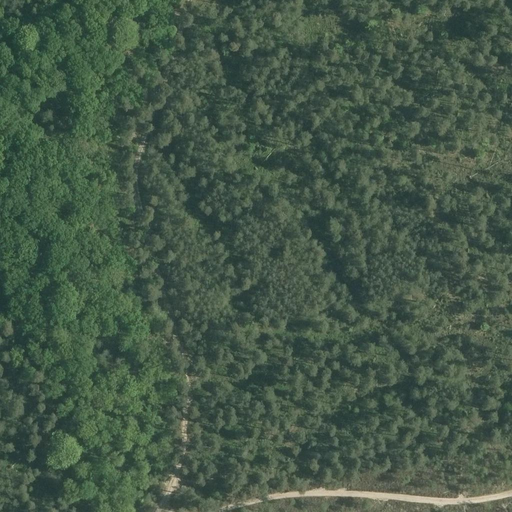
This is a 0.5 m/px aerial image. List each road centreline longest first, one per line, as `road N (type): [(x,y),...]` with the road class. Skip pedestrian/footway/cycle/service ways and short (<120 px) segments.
road 1 (track): [(162,511),(189,427),(186,371),(138,198),(139,150),(189,0)]
road 2 (track): [(511,493),(446,502),(281,494),(205,511)]
